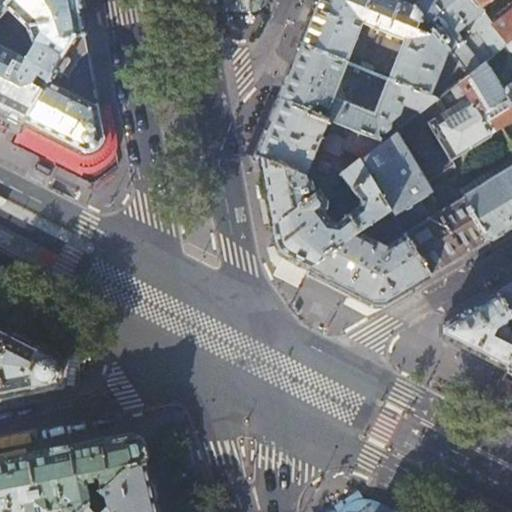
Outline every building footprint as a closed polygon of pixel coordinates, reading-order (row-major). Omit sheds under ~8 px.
[(98,103),(79,0),(11,0),(6,6),(0,12),(0,110),(24,123),(53,138),(85,154),(105,139),(99,105),(98,103)] [(363,23),(404,40),(389,79),(438,98),(454,86),(468,74),(411,4),(400,0),(318,0),(315,8),(301,44),(348,63),(363,23)] [(508,43),(472,0),(416,0),(411,4),(468,74),(486,61),(504,46),(508,43)] [(511,0),(472,0),(508,43),(511,39),(511,0)] [(390,130),(391,127),(395,132),(423,110),(438,98),(389,79),(388,78),(374,114),(334,99),(348,63),(301,44),(288,75),(279,99),(381,141),(379,132),(381,133),(383,133),(384,133),(386,132),(388,131),(390,130)] [(423,110),(395,132),(383,142),(360,160),(390,212),(430,275),(458,259),(489,240),(511,226),(511,146),(501,128),(511,120),(511,83),(508,86),(499,85),(486,61),(468,74),(454,86),(461,98),(466,100),(430,122),(423,110)] [(359,67),(372,72),(374,68),(372,68),(372,66),(361,62),(359,67)] [(381,141),(279,99),(268,128),(256,157),(261,159),(327,186),(360,160),(383,142),(381,141)] [(511,120),(501,128),(511,146),(511,120)] [(273,228),(327,186),(261,159),(266,187),(273,228)] [(281,253),(284,255),(286,257),(298,263),(308,268),(309,268),(390,212),(360,160),(327,186),(273,228),(275,238),(276,241),(276,244),(277,247),(278,248),(280,251),(281,253)] [(430,275),(390,212),(309,268),(338,284),(376,303),(385,302),(406,290),(411,287),(430,275)] [(298,263),(286,257),(281,267),(302,278),(308,268),(298,263)] [(511,284),(497,293),(511,316),(511,284)] [(507,369),(511,359),(511,316),(497,293),(478,305),(442,327),(442,336),(482,357),(507,369)] [(0,396),(56,385),(59,366),(60,361),(0,330),(0,396)] [(511,372),(507,369),(498,387),(511,394),(511,372)] [(0,462),(0,511),(53,511),(64,510),(64,511),(82,511),(132,468),(146,464),(140,438),(139,435),(6,461),(0,462)] [(157,511),(146,464),(132,468),(82,511),(157,511)]
